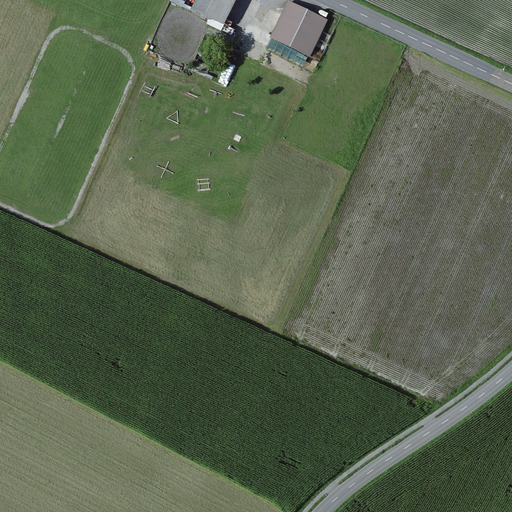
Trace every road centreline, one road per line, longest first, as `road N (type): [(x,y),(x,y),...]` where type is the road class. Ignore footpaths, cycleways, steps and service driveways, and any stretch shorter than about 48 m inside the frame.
road 1 (tertiary): [(322,511),(511,369)]
road 2 (secondary): [(511,84),(330,0)]
